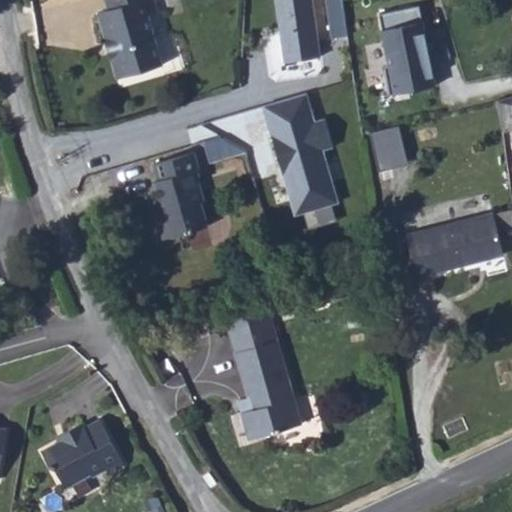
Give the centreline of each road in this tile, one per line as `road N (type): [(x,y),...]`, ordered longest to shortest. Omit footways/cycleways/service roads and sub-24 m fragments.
road 1 (unclassified): [(5,0),(11,73),(100,321),(213,511)]
road 2 (secondary): [(390,511),(511,453)]
